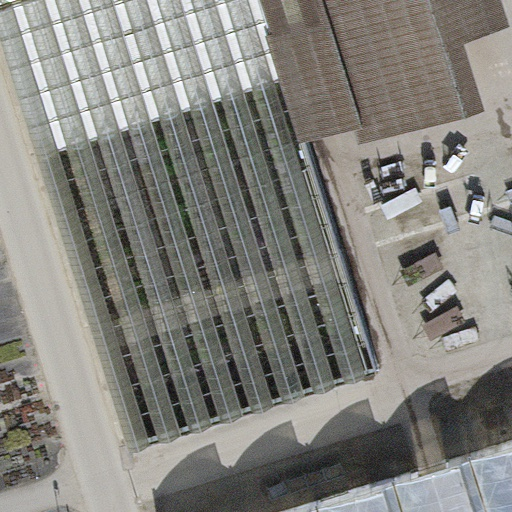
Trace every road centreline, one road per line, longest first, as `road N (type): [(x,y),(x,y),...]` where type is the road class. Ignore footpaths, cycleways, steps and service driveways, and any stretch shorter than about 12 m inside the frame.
road 1 (track): [(511,352),(0,508)]
road 2 (track): [(0,124),(117,511)]
